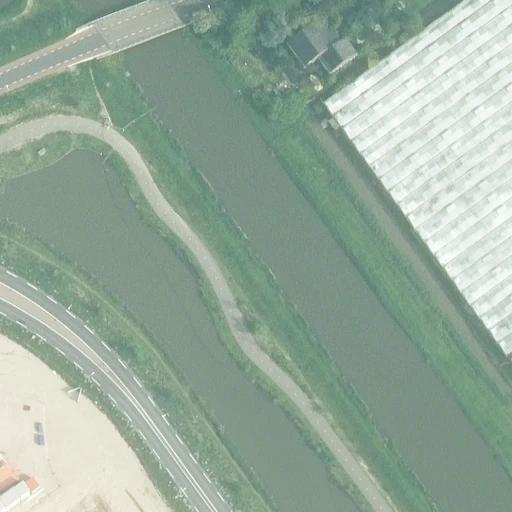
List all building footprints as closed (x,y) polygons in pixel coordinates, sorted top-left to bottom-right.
[(511,0),(468,0),(447,16),(415,39),(407,45),(322,106),(505,359),(511,354),(511,0)] [(355,59),(343,42),(325,18),(289,45),(306,69),(317,61),(329,78),(355,59)] [(375,23),(369,28),(379,43),(386,38),(375,23)] [(409,31),(401,36),(407,45),(415,39),(411,34),(409,31)] [(103,511),(96,502),(81,511),(103,511)]
